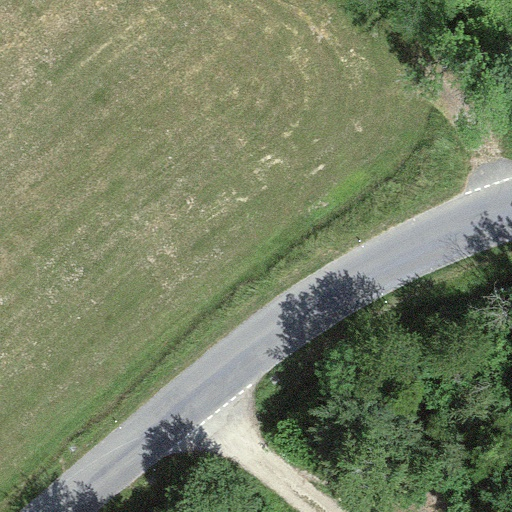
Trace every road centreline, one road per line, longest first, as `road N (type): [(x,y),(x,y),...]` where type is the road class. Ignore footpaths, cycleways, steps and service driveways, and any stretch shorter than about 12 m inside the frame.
road 1 (tertiary): [(67,511),(311,306),(396,254),(511,210)]
road 2 (track): [(327,511),(189,405)]
